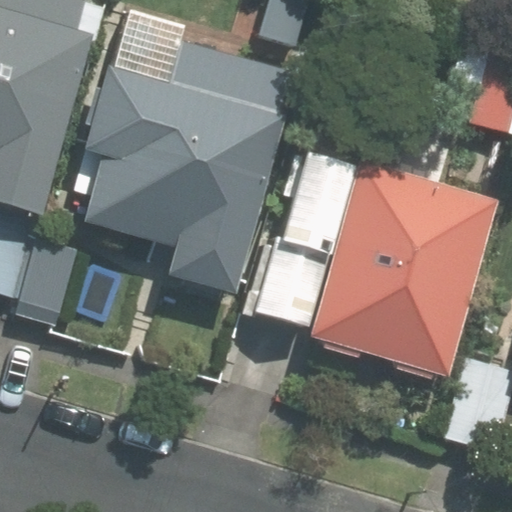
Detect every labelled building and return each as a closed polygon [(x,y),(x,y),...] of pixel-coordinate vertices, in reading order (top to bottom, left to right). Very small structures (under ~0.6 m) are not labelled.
[(0,0),(0,297),(8,300),(90,8),(59,0),(0,0)] [(481,79),(491,44),(454,34),(437,93),(475,103),(481,79)] [(227,301),(276,121),(97,72),(56,225),(164,254),(157,282),(227,301)] [(511,123),(511,87),(481,79),(475,103),(467,129),(507,141),(511,123)] [(344,172),(286,155),(235,320),(294,338),(344,172)] [(438,385),(486,205),(349,169),(300,349),(438,385)]
